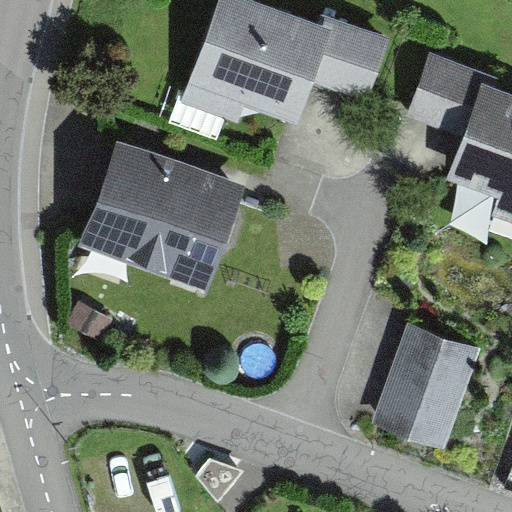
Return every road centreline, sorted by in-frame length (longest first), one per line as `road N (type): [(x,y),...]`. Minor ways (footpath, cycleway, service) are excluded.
road 1 (tertiary): [(20,398),(156,401),(465,511)]
road 2 (tertiary): [(26,0),(0,135)]
